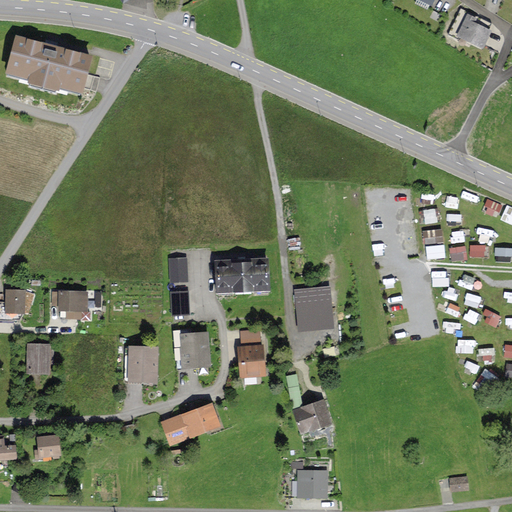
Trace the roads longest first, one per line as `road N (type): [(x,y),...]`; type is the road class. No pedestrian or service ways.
road 1 (residential): [(0,421),(98,420),(208,391),(225,372),(221,320)]
road 2 (primary): [(249,69),(450,160)]
road 3 (unclassified): [(197,511),(0,507)]
road 4 (unclassified): [(0,267),(90,126)]
road 5 (primary): [(0,8),(154,31)]
